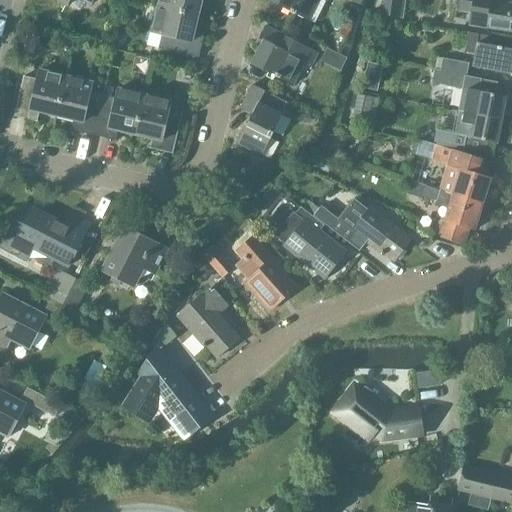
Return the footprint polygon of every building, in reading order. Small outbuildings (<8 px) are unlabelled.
[(160,0),(159,7),(197,16),(200,0),(205,0),(212,2),(212,0),(160,0)] [(327,0),(266,0),(308,21),(318,0),(322,0),(326,2),(327,0)] [(383,0),(380,17),(398,20),(401,0),(383,0)] [(471,13),(469,26),(511,32),(511,5),(485,1),(485,0),(461,0),(459,12),(471,13)] [(197,16),(159,7),(153,34),(161,36),(158,48),(198,58),(204,35),(193,32),(197,16)] [(251,64),(293,85),(304,62),(311,66),(318,53),(265,26),(258,39),(262,41),(251,64)] [(465,52),(474,54),(472,67),(510,75),(511,63),(511,50),(489,46),(491,38),(468,33),(465,52)] [(435,71),(435,72),(466,78),(469,65),(443,60),(440,72),(435,71)] [(40,112),(56,115),(65,78),(38,71),(36,80),(24,76),(14,117),(37,122),(40,112)] [(432,85),(464,91),(466,78),(435,72),(432,85)] [(71,130),(93,136),(103,95),(91,92),(93,84),(65,78),(56,115),(73,119),(71,130)] [(252,115),(237,144),(261,156),(288,103),(252,85),(240,109),(252,115)] [(119,130),(135,134),(144,96),(117,90),(115,98),(103,95),(93,136),(116,141),(119,130)] [(468,90),(463,113),(501,121),(505,98),(468,90)] [(354,115),(366,118),(370,98),(358,95),(354,115)] [(144,96),(135,134),(152,138),(149,149),(172,154),(182,114),(169,111),(171,103),(144,96)] [(463,113),(461,124),(472,126),(469,139),(496,144),(501,121),(463,113)] [(436,144),(463,149),(465,137),(435,131),(433,143),(436,144)] [(439,192),(481,205),(489,179),(487,178),(492,163),(462,154),(463,149),(436,144),(432,155),(448,160),(439,192)] [(439,192),(425,187),(421,198),(436,202),(435,206),(447,209),(443,222),(464,229),(473,232),(481,205),(439,192)] [(349,243),(360,252),(366,243),(380,254),(379,255),(382,257),(384,254),(394,262),(411,239),(388,222),(382,218),(383,217),(371,208),(368,212),(353,201),(338,221),(352,232),(351,233),(355,236),(349,243)] [(24,204),(2,247),(26,259),(32,248),(68,266),(76,251),(87,256),(97,235),(87,230),(89,225),(70,215),(65,225),(24,204)] [(352,232),(338,221),(320,207),(313,217),(314,216),(330,228),(349,243),(355,236),(351,233),(352,232)] [(313,217),(301,208),(295,214),(318,232),(323,226),(324,226),(324,225),(313,217)] [(284,244),(326,277),(344,254),(318,232),(295,214),(276,237),(284,244)] [(464,229),(443,222),(440,234),(460,240),(464,229)] [(102,270),(133,287),(143,268),(154,274),(167,250),(124,228),(102,270)] [(244,284),(268,312),(296,288),(252,238),(236,252),(256,274),(244,284)] [(205,259),(222,278),(232,269),(212,247),(205,259)] [(51,299),(62,305),(75,279),(64,273),(51,299)] [(75,279),(62,305),(75,312),(88,286),(75,279)] [(201,296),(175,318),(200,346),(199,347),(202,350),(205,348),(215,359),(238,339),(218,315),(227,307),(210,289),(201,297),(201,296)] [(0,300),(0,347),(5,350),(10,339),(29,348),(45,317),(3,295),(0,300)] [(75,312),(62,305),(51,299),(45,311),(78,328),(84,316),(75,312)] [(163,348),(177,337),(165,322),(156,339),(163,348)] [(126,405),(146,418),(148,416),(153,422),(167,440),(179,437),(182,437),(188,432),(188,433),(208,418),(207,417),(211,414),(228,401),(177,337),(163,348),(161,350),(157,352),(157,351),(143,373),(145,376),(126,405)] [(435,371),(417,373),(418,386),(436,384),(435,371)] [(362,393),(355,387),(335,412),(370,440),(371,439),(369,437),(373,432),(382,439),(420,434),(417,411),(390,414),(390,412),(382,406),(385,404),(365,388),(362,393)] [(21,399),(54,417),(60,405),(27,388),(21,399)] [(0,431),(8,436),(25,405),(0,391),(0,431)] [(496,475),(463,466),(458,491),(490,499),(496,475)] [(511,479),(496,476),(490,499),(511,504),(511,479)] [(451,507),(452,500),(430,497),(429,504),(428,507),(409,504),(407,511),(451,511),(452,507),(451,507)]
